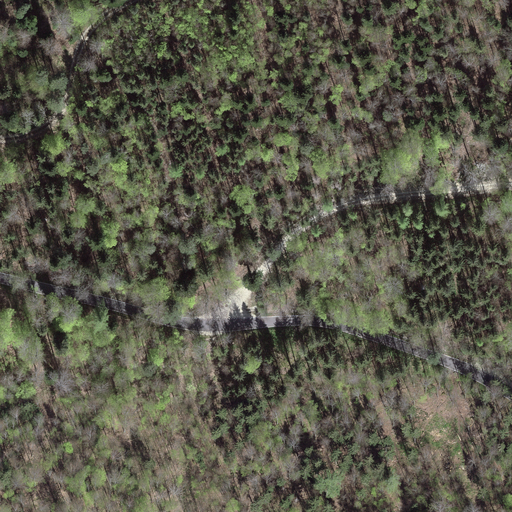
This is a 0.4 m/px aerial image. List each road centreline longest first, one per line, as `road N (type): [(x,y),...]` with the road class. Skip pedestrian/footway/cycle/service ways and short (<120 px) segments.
road 1 (tertiary): [(511,394),(472,371),(340,324),(177,321),(0,276)]
road 2 (track): [(511,184),(374,197),(319,214),(279,245),(222,323)]
road 3 (track): [(130,0),(83,35),(51,122),(0,137)]
